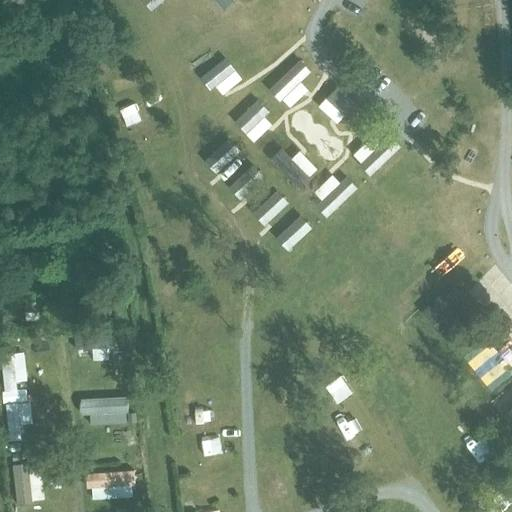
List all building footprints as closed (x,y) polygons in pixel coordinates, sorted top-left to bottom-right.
[(214,49),(191,69),(213,94),(236,74),(214,49)] [(306,87),(293,75),(302,65),(289,53),(258,85),(284,110),(306,87)] [(308,101),(330,121),(349,101),(328,81),(308,101)] [(232,124),(258,111),(251,96),(224,109),(232,124)] [(151,98),(123,106),(130,131),(158,123),(151,98)] [(242,135),(264,123),(258,112),(236,125),(242,135)] [(205,127),(196,134),(206,146),(215,139),(225,151),(234,144),(210,113),(200,121),(205,127)] [(358,136),(343,149),(350,158),(365,144),(358,136)] [(290,145),(282,152),(272,141),(260,152),(289,183),(309,164),(290,145)] [(243,159),(221,178),(229,186),(236,180),(242,186),(251,179),(246,172),(251,168),(243,159)] [(318,204),(346,180),(332,164),(304,189),(318,204)] [(249,194),(256,207),(274,197),(268,185),(249,194)] [(280,247),(304,225),(290,210),(266,232),(280,247)] [(181,215),(161,224),(172,247),(192,238),(181,215)] [(110,223),(96,225),(102,263),(116,261),(110,223)] [(448,283),(418,311),(446,340),(476,312),(448,283)] [(246,356),(277,355),(276,332),(245,333),(246,356)] [(477,380),(506,355),(485,332),(457,357),(477,380)] [(113,338),(72,340),(72,353),(81,352),(82,362),(97,361),(97,352),(113,352),(113,338)] [(13,353),(2,354),(4,384),(16,383),(15,375),(27,374),(25,359),(14,360),(13,353)] [(285,408),(284,383),(264,384),(266,408),(285,408)] [(184,424),(215,413),(210,401),(198,405),(195,395),(176,402),(184,424)] [(116,399),(80,401),(80,413),(87,412),(88,423),(110,422),(110,411),(117,411),(116,399)] [(31,403),(6,406),(9,442),(22,441),(20,425),(33,424),(31,403)] [(265,457),(252,459),(256,502),(279,500),(276,474),(266,475),(265,457)] [(26,465),(13,466),(16,502),(29,501),(26,465)] [(207,467),(179,479),(189,503),(217,492),(207,467)] [(134,472),(86,475),(86,490),(92,490),(93,500),(132,498),(132,487),(135,486),(134,472)]
